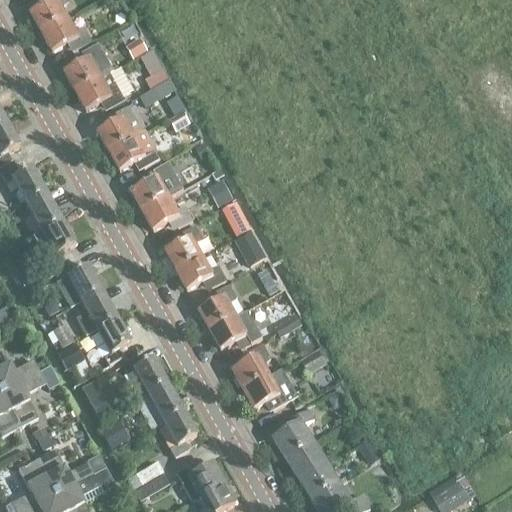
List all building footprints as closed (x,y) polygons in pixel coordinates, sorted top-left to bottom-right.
[(32,19),(42,38),(69,23),(61,10),(69,5),(66,0),(46,0),(51,8),(32,19)] [(77,54),(92,46),(84,31),(76,35),(69,23),(42,38),(53,57),(72,46),(77,54)] [(141,42),(125,50),(133,64),(139,61),(149,56),(141,42)] [(65,79),(76,98),(102,83),(95,70),(103,65),(95,51),(80,60),(85,68),(65,79)] [(152,56),(142,62),(148,73),(158,67),(152,56)] [(163,74),(145,84),(151,95),(169,85),(163,74)] [(111,113),(126,105),(111,78),(102,83),(76,98),(87,116),(106,105),(111,113)] [(157,104),(174,94),(169,85),(151,95),(157,104)] [(99,138),(110,157),(136,142),(128,129),(136,124),(129,111),(114,119),(119,127),(99,138)] [(0,172),(12,166),(8,158),(19,151),(5,125),(0,127),(0,172)] [(120,176),(137,166),(142,175),(160,164),(145,138),(136,142),(110,157),(120,176)] [(204,147),(195,152),(201,163),(210,158),(204,147)] [(133,198),(143,217),(169,202),(162,189),(170,184),(163,170),(148,179),(152,187),(133,198)] [(25,210),(46,198),(31,172),(19,179),(15,171),(1,179),(5,188),(11,185),(25,210)] [(222,186),(210,193),(220,211),(233,204),(222,186)] [(46,198),(25,210),(39,235),(32,239),(33,239),(60,224),(46,198)] [(178,233),(193,224),(185,210),(177,215),(169,202),(143,217),(154,236),(173,225),(178,233)] [(201,202),(189,208),(198,224),(210,218),(201,202)] [(75,250),(60,224),(33,239),(47,265),(48,264),(53,273),(68,265),(63,257),(75,250)] [(166,257),(177,276),(203,262),(196,249),(204,244),(196,230),(181,238),(186,247),(166,257)] [(3,231),(0,232),(0,251),(11,245),(3,231)] [(211,292),(226,284),(218,269),(210,273),(203,262),(177,276),(187,295),(207,284),(211,292)] [(70,314),(80,308),(101,297),(86,270),(75,277),(70,269),(56,278),(60,285),(56,287),(70,314)] [(28,271),(16,278),(22,288),(33,281),(28,271)] [(274,283),(260,292),(267,304),(281,296),(274,283)] [(211,336),(237,321),(230,309),(237,304),(229,290),(215,298),(219,307),(200,317),(211,336)] [(80,309),(94,334),(116,322),(101,297),(80,308),(70,314),(71,314),(80,309)] [(53,305),(44,310),(49,321),(59,316),(53,305)] [(6,311),(0,314),(0,329),(12,323),(6,311)] [(297,319),(275,331),(280,342),(303,330),(297,319)] [(245,352),(260,344),(252,329),(244,334),(237,321),(211,336),(221,355),(240,344),(245,352)] [(130,349),(116,322),(94,334),(108,359),(103,362),(109,371),(123,362),(118,355),(130,349)] [(52,335),(60,353),(75,346),(67,328),(52,335)] [(75,346),(57,357),(67,374),(85,363),(75,346)] [(233,377),(244,396),(270,381),(270,380),(263,368),(272,363),(264,349),(249,358),(253,365),(233,377)] [(0,395),(1,397),(39,377),(33,364),(12,375),(0,352),(0,351),(0,395)] [(321,355),(303,365),(311,379),(330,369),(321,355)] [(146,401),(167,389),(152,363),(140,369),(136,362),(122,370),(127,379),(132,376),(146,401)] [(270,381),(244,396),(255,415),(269,407),(273,415),(297,401),(281,374),(270,380),(270,381)] [(25,399),(46,389),(39,377),(1,397),(20,432),(38,422),(25,399)] [(95,385),(82,392),(100,424),(113,416),(95,385)] [(161,426),(181,414),(167,389),(146,401),(136,406),(151,432),(161,426)] [(339,394),(327,401),(334,412),(346,405),(339,394)] [(20,432),(1,397),(0,397),(0,439),(1,442),(20,432)] [(181,414),(161,426),(175,451),(169,454),(174,463),(189,455),(185,447),(196,441),(181,414)] [(273,443),(287,465),(315,447),(304,429),(314,423),(309,414),(291,424),(294,431),(273,443)] [(120,425),(102,435),(113,453),(130,443),(120,425)] [(43,431),(33,437),(36,444),(47,439),(43,431)] [(47,439),(36,444),(43,456),(53,450),(47,439)] [(371,446),(360,453),(364,459),(370,470),(381,464),(371,446)] [(315,447),(287,465),(299,486),(328,468),(315,447)] [(55,500),(94,479),(87,467),(67,478),(54,455),(36,464),(55,500)] [(99,461),(87,467),(94,479),(105,473),(99,461)] [(31,511),(55,500),(36,464),(18,474),(31,497),(10,508),(12,511),(31,511)] [(133,494),(163,477),(157,466),(127,483),(133,494)] [(197,503),(223,489),(211,467),(190,480),(186,473),(176,479),(191,507),(197,503)] [(328,468),(299,486),(312,506),(341,488),(328,468)] [(140,506),(169,489),(164,478),(134,495),(140,506)] [(80,501),(100,491),(94,479),(55,500),(61,511),(84,511),(84,509),(80,501)] [(456,511),(471,503),(456,480),(429,497),(438,511),(456,511)] [(353,507),(341,488),(312,506),(315,511),(368,511),(362,502),(353,507)] [(231,511),(235,510),(223,489),(197,503),(201,511),(231,511)] [(61,511),(55,500),(31,511),(61,511)]
